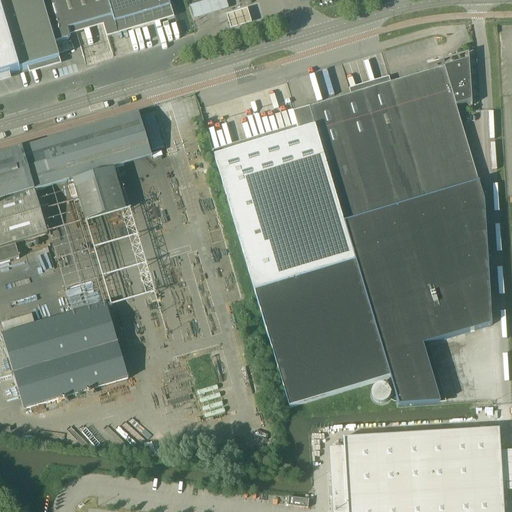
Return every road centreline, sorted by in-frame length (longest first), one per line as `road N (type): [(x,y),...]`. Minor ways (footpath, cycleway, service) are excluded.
road 1 (tertiary): [(0,126),(396,9)]
road 2 (unknown): [(322,511),(317,429),(503,418),(510,511)]
